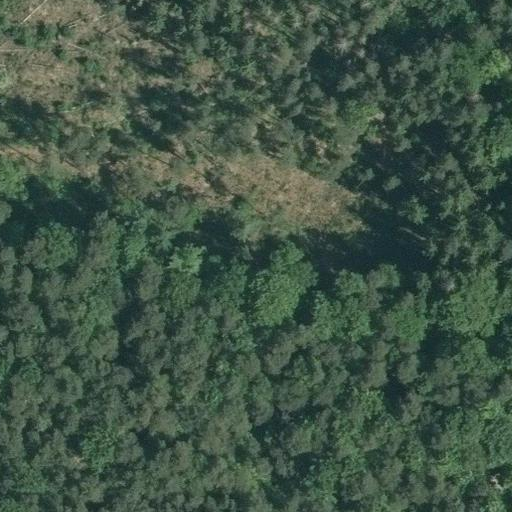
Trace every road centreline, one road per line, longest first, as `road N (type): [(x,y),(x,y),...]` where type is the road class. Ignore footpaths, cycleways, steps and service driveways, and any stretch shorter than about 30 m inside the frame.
road 1 (unclassified): [(511,345),(0,226)]
road 2 (track): [(511,124),(419,0)]
